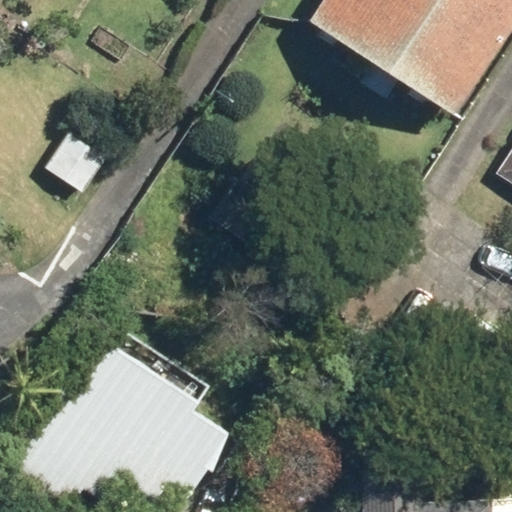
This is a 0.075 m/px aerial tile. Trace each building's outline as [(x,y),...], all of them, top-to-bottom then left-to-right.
[(511,0),(308,0),(300,14),(444,107),(511,3),(511,0)] [(83,190),(107,153),(70,129),(46,166),(83,190)] [(511,141),(492,173),(511,185),(511,141)] [(232,175),(206,215),(280,263),(306,223),(232,175)] [(511,343),(459,306),(418,363),(473,403),(511,348),(511,343)] [(48,381),(0,455),(0,489),(35,511),(59,511),(77,485),(98,499),(107,485),(142,507),(161,479),(180,491),(220,428),(182,404),(190,391),(104,336),(98,345),(88,339),(57,387),(48,381)] [(511,511),(511,503),(482,504),(482,494),(414,497),(413,462),(353,465),(355,511),(511,511)]
